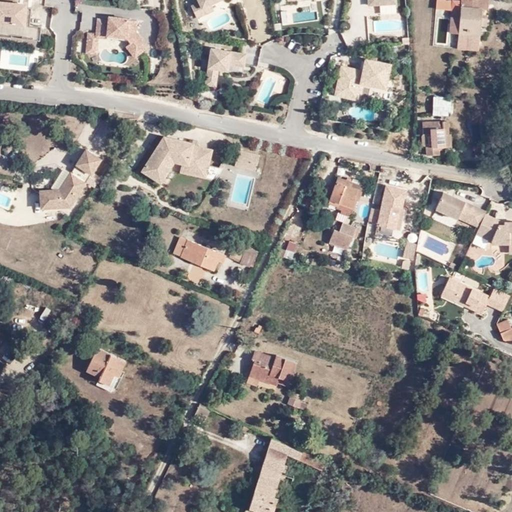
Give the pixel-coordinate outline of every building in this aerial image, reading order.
[(0,0),(0,35),(42,37),(42,25),(29,25),(29,2),(0,0)] [(200,0),(193,3),(199,16),(208,12),(205,6),(214,2),(217,0),(200,0)] [(462,0),(461,11),(458,35),(479,37),(480,27),(486,27),(487,17),(482,17),(482,11),(488,11),(488,0),(462,0)] [(216,8),(214,2),(205,6),(208,12),(216,8)] [(458,35),(461,11),(453,10),(450,34),(458,35)] [(140,55),(146,23),(96,13),(89,52),(99,54),(103,37),(121,41),(119,51),(140,55)] [(479,37),(458,35),(458,40),(478,43),(479,37)] [(247,64),(248,52),(213,45),(208,83),(218,84),(221,67),(230,68),(231,62),(247,64)] [(345,64),(339,92),(360,97),(364,80),(388,85),(393,62),(369,56),(366,68),(345,64)] [(458,93),(460,85),(451,84),(450,92),(458,93)] [(452,99),(441,97),(440,111),(450,112),(452,99)] [(433,142),(428,143),(429,152),(441,151),(440,147),(446,147),(447,143),(454,143),(453,131),(446,131),(445,119),(426,120),(427,133),(433,132),(433,142)] [(164,180),(177,159),(186,161),(211,166),(215,147),(196,142),(197,140),(167,133),(145,168),(164,180)] [(83,150),(74,165),(89,174),(99,160),(83,150)] [(236,167),(257,172),(260,156),(239,151),(236,167)] [(74,165),(69,174),(84,183),(89,174),(74,165)] [(206,179),(208,170),(183,165),(182,173),(206,179)] [(84,183),(69,174),(59,190),(38,192),(40,208),(69,207),(84,183)] [(357,200),(363,186),(339,177),(329,202),(337,205),(337,207),(341,208),(340,212),(350,215),(356,200),(357,200)] [(383,208),(372,206),(369,220),(378,223),(394,227),(397,228),(401,207),(403,207),(407,188),(388,184),(383,208)] [(0,185),(0,204),(13,206),(16,188),(0,185)] [(460,215),(481,225),(485,216),(488,210),(447,189),(438,206),(459,216),(460,215)] [(406,208),(403,207),(401,207),(397,228),(402,229),(406,208)] [(481,225),(477,232),(494,240),(494,242),(511,242),(511,246),(511,245),(511,221),(506,221),(506,225),(498,224),(485,216),(481,225)] [(356,239),(361,227),(355,225),(355,227),(344,223),(339,232),(334,230),(329,243),(347,249),(352,237),(356,239)] [(394,227),(378,223),(376,231),(393,234),(394,227)] [(179,257),(186,240),(179,237),(171,254),(179,257)] [(264,248),(268,240),(261,237),(257,245),(264,248)] [(224,255),(186,240),(179,257),(212,271),(217,262),(220,263),(224,255)] [(307,240),(305,247),(321,252),(324,244),(307,240)] [(240,261),(243,252),(238,250),(234,259),(240,261)] [(253,255),(243,252),(240,261),(249,265),(253,255)] [(158,300),(164,284),(113,262),(107,279),(158,300)] [(488,304),(492,296),(452,277),(446,288),(459,295),(457,301),(466,305),(468,302),(475,304),(473,309),(483,314),(488,304)] [(503,290),(496,287),(492,296),(488,304),(495,307),(503,290)] [(459,295),(446,288),(443,294),(457,301),(459,295)] [(511,296),(511,294),(503,290),(495,307),(505,311),(511,296)] [(429,293),(420,294),(421,299),(421,300),(429,303),(429,293)] [(503,330),(511,327),(511,317),(500,322),(503,330)] [(506,339),(511,341),(511,327),(503,330),(506,339)] [(0,338),(0,358),(11,365),(22,347),(2,335),(0,338)] [(113,391),(126,361),(97,349),(88,371),(100,376),(97,384),(113,391)] [(255,359),(250,374),(261,378),(276,383),(277,381),(288,384),(296,363),(276,356),(275,358),(255,351),(251,359),(255,359)] [(261,378),(250,374),(247,381),(258,386),(261,378)] [(300,400),(301,395),(295,393),(294,397),(291,396),(289,401),(300,405),(302,400),(300,400)] [(204,424),(211,409),(199,404),(193,419),(204,424)] [(301,457),(303,451),(271,438),(249,507),(264,511),(268,511),(272,503),(275,504),(277,498),(273,497),(284,467),(288,468),(289,466),(292,467),(293,463),(286,460),(289,452),(301,457)] [(326,461),(303,451),(301,457),(300,459),(322,468),(326,461)]
